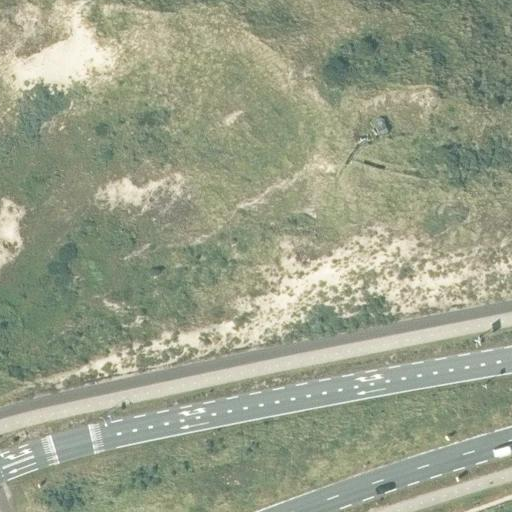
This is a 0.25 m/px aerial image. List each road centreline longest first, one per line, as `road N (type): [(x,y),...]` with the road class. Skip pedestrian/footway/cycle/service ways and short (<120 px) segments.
road 1 (primary): [(511,360),(129,432),(0,469)]
road 2 (primary): [(298,511),(511,440)]
